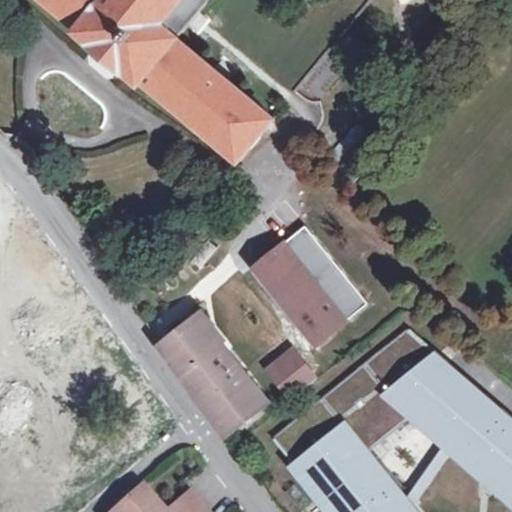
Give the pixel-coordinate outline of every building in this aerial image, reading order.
[(265,128),(153,34),(180,0),(44,0),(78,28),(76,31),(108,57),(140,83),(142,80),(239,161),(265,128)] [(180,0),(153,34),(265,128),(276,115),(179,37),(209,0),(180,0)] [(86,336),(121,384),(140,371),(34,217),(2,239),(29,278),(35,274),(56,304),(86,336)] [(311,275),(330,258),(303,227),(255,267),(318,343),(347,319),(329,297),(311,275)] [(311,275),(329,297),(348,281),(330,258),(311,275)] [(348,281),(329,297),(347,319),(367,303),(348,281)] [(161,344),(226,437),(270,401),(198,312),(161,344)] [(449,362),(411,328),(274,439),(317,493),(367,453),(413,416),(425,426),(435,406),(422,393),(449,362)] [(301,358),(279,376),(287,386),(309,368),(301,358)] [(446,443),(454,450),(470,430),(477,436),(501,407),(449,362),(422,393),(435,406),(425,426),(446,443)] [(511,498),(511,416),(501,407),(477,436),(470,430),(454,450),(511,498)] [(454,450),(446,443),(405,500),(411,508),(454,450)] [(367,453),(317,493),(333,511),(345,511),(387,479),(367,453)] [(276,475),(262,485),(271,498),(285,487),(276,475)] [(387,479),(345,511),(414,511),(411,508),(405,500),(387,479)] [(147,489),(121,511),(184,511),(179,505),(169,511),(163,511),(159,508),(162,505),(147,489)] [(194,492),(179,505),(184,511),(193,511),(203,503),(194,492)]
